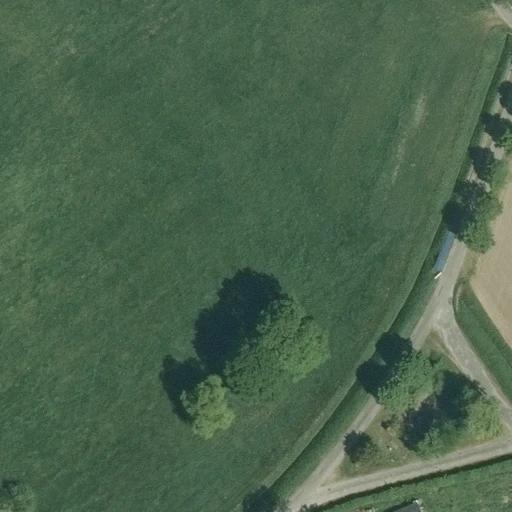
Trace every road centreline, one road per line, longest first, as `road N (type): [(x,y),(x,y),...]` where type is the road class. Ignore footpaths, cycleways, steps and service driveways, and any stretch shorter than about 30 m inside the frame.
road 1 (residential): [(511,68),(438,309),(300,504)]
road 2 (residential): [(511,444),(300,504)]
